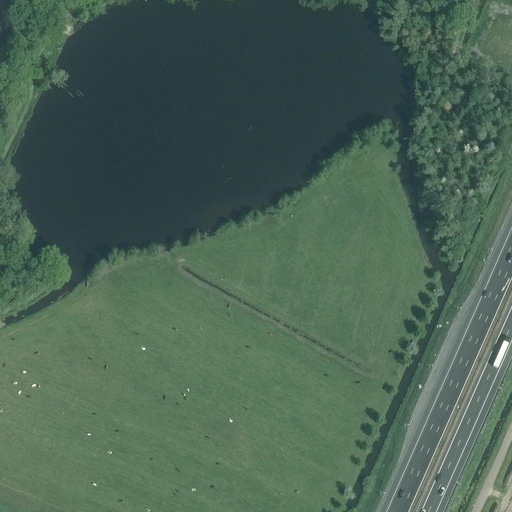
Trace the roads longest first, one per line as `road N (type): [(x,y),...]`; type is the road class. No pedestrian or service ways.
road 1 (motorway): [(511,251),(397,511)]
road 2 (motorway): [(428,511),(511,321)]
